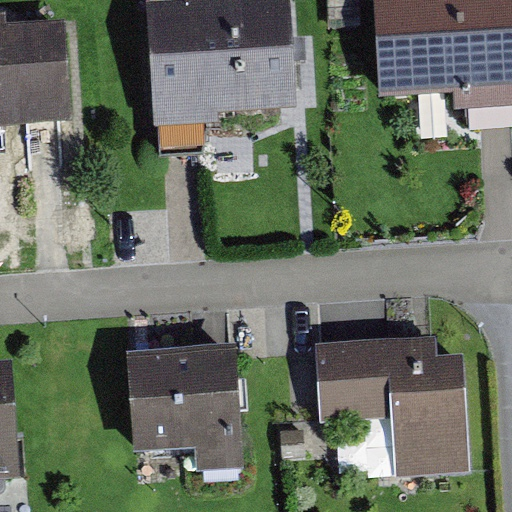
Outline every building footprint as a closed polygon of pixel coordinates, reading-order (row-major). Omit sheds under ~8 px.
[(511,122),(511,0),(413,0),(388,2),(394,104),(480,99),(482,124),(511,122)] [(305,114),(297,5),(152,16),(160,123),(175,122),(177,153),(214,151),(222,121),(305,114)] [(21,20),(0,21),(0,132),(83,127),(76,30),(22,34),(21,20)] [(407,475),(476,470),(469,368),(442,370),(440,345),(330,352),(335,420),(404,416),(407,475)] [(250,474),(241,357),(135,365),(141,454),(201,449),(203,477),(250,474)] [(0,484),(27,482),(19,375),(0,376),(0,484)]
